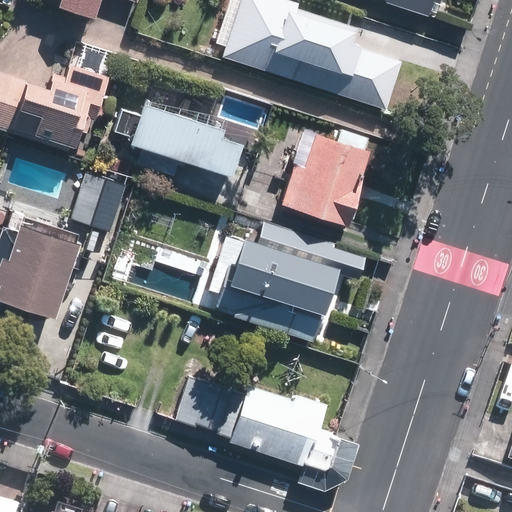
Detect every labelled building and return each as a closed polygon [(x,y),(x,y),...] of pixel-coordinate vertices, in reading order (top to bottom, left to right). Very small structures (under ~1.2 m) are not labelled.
[(39,0),(89,16),(93,0),(39,0)] [(239,0),(221,58),(387,111),(403,61),(353,45),(356,33),(297,14),(301,1),(296,0),(239,0)] [(433,0),(380,0),(422,13),(425,0),(427,0),(433,2),(433,0)] [(0,128),(67,150),(69,146),(73,147),(78,129),(84,132),(88,118),(93,119),(107,75),(68,63),(63,76),(51,72),(46,86),(0,70),(0,128)] [(218,127),(138,102),(134,113),(116,107),(109,131),(127,136),(125,142),(137,146),(132,162),(167,173),(172,158),(225,175),(236,141),(216,135),(218,127)] [(359,149),(363,137),(337,128),(333,141),(310,134),(300,166),(291,163),(277,204),(344,225),(359,180),(356,179),(366,151),(359,149)] [(70,218),(112,231),(127,183),(85,170),(70,218)] [(57,315),(80,241),(20,222),(18,230),(3,225),(0,235),(0,312),(20,319),(25,305),(57,315)] [(282,226),(273,224),(270,233),(279,235),(282,226)] [(323,263),(328,248),(293,238),(289,252),(254,241),(245,272),(226,266),(212,307),(231,313),(230,317),(310,343),(325,295),(318,293),(327,264),(323,263)] [(94,385),(99,368),(84,363),(79,380),(94,385)] [(216,432),(301,459),(320,465),(327,462),(336,435),(330,434),(331,431),(317,426),(324,402),(293,391),(291,397),(246,382),(242,392),(187,373),(172,417),(193,424),(194,422),(217,429),(216,432)] [(511,418),(499,460),(511,464),(511,418)]
